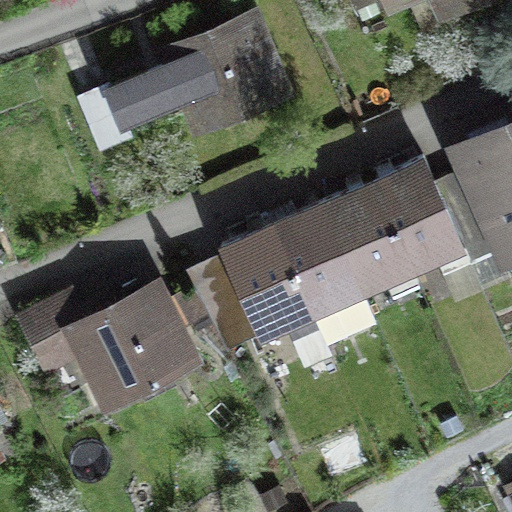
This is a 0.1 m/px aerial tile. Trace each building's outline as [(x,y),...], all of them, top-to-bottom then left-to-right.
[(367,0),(376,24),(410,11),(420,37),(504,0),(367,0)] [(286,96),(250,8),(146,47),(154,64),(89,88),(104,133),(168,110),(181,142),(286,96)] [(511,126),(476,144),(483,160),(511,219),(511,126)] [(417,157),(371,177),(409,266),(456,245),(429,183),(417,157)] [(511,219),(483,160),(429,183),(456,245),(511,220),(511,219)] [(364,286),(409,266),(371,177),(325,197),(364,286)] [(325,197),(273,220),(312,309),(326,339),(377,317),(364,286),(325,197)] [(260,331),(312,309),(273,220),(221,242),(260,331)] [(37,379),(65,369),(85,412),(190,371),(153,285),(62,322),(56,303),(12,324),(37,379)] [(511,511),(511,489),(503,494),(511,511)]
